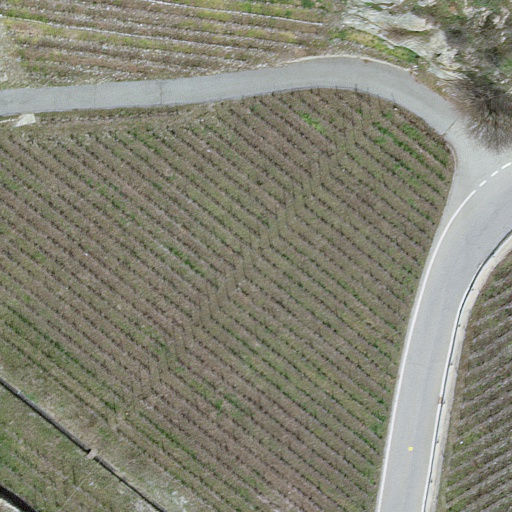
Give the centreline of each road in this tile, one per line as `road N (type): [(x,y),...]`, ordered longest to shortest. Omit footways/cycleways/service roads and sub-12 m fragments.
road 1 (track): [(508,192),(455,128),(403,88),(345,73),(0,100)]
road 2 (unclassified): [(400,511),(446,279),(472,230),(511,190)]
